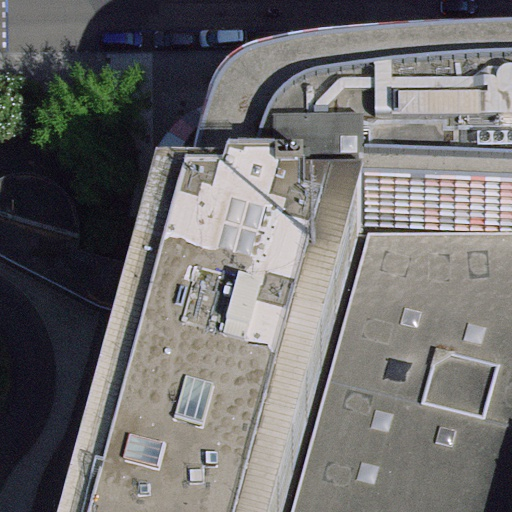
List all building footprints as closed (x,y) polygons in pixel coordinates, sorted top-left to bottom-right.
[(186,142),(157,222),(277,223),(277,236),(361,234),(511,232),(511,80),(496,81),(385,91),(281,99),(218,116),(186,142)] [(130,322),(143,273),(115,267),(80,259),(81,245),(0,223),(0,195),(15,188),(37,187),(60,196),(70,209),(122,183),(101,153),(64,138),(27,133),(0,138),(0,262),(100,314),(130,322)] [(0,223),(81,245),(81,230),(76,216),(70,209),(60,196),(37,187),(15,188),(0,195),(0,223)] [(285,511),(361,234),(277,236),(277,223),(157,222),(143,273),(130,322),(77,511),(285,511)] [(511,511),(511,232),(361,234),(285,511),(511,511)]
